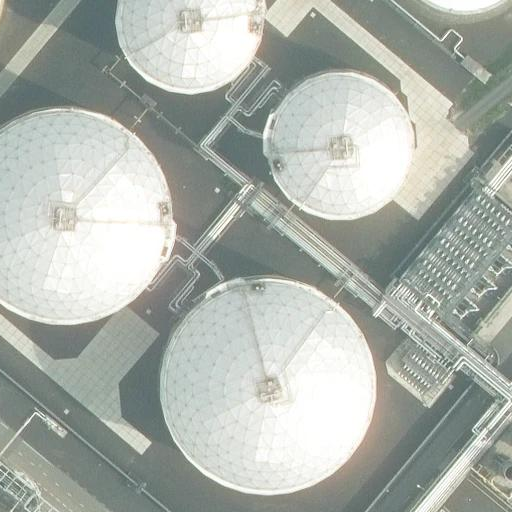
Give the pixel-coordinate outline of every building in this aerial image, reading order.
[(147,72),(157,77),(167,80),(177,82),(188,83),(198,82),(208,79),(218,75),(227,70),(235,63),(242,56),(248,48),(253,39),(256,29),(258,19),(259,9),(258,0),(112,0),(112,10),(112,21),(115,31),(119,41),(124,50),(131,59),(139,66),(147,72)] [(404,0),(419,11),(440,18),(461,18),(490,7),(496,0),(404,0)] [(300,198),(309,203),(319,206),(329,208),(340,209),(350,207),(360,205),(370,201),(379,196),(387,189),(394,182),(400,174),(405,165),(408,155),(410,145),(411,135),(410,125),(408,115),(405,106),(400,97),(394,89),(388,81),(379,75),(370,69),(360,65),(350,63),(339,62),(328,62),(318,64),(308,68),(298,73),(289,79),(282,87),(275,95),(270,105),(267,115),(264,125),(264,136),(265,147),(267,157),(271,167),(276,176),(283,185),(291,192),(300,198)] [(0,295),(6,299),(20,306),(35,311),(50,314),(65,315),(80,313),(95,309),(109,304),(123,296),(135,286),(145,275),(154,263),(161,250),(166,236),(169,222),(170,207),(169,192),(166,178),(161,164),(154,150),(145,138),(135,128),(123,118),(109,110),(95,104),(79,100),(64,99),(48,100),(32,103),(18,108),(4,116),(0,118),(0,295)] [(480,324),(511,286),(511,201),(497,189),(511,170),(511,142),(392,283),(404,294),(401,297),(423,316),(431,307),(438,314),(442,310),(449,316),(455,309),(464,317),(468,313),(480,324)] [(208,469),(222,476),(236,481),(251,484),(267,485),(282,483),(297,479),(311,474),(324,466),(336,456),(347,445),(355,433),(362,420),(367,406),(370,392),(371,377),(370,362),(367,348),(362,334),(355,320),(347,308),(337,298),(324,288),(311,280),(296,274),(281,270),(265,269),(249,270),(234,273),(219,278),(205,285),(193,295),(181,306),(172,318),(165,332),(159,347),(156,362),(155,378),(156,394),(160,409),(166,424),(174,437),(183,450),(195,460),(208,469)]
